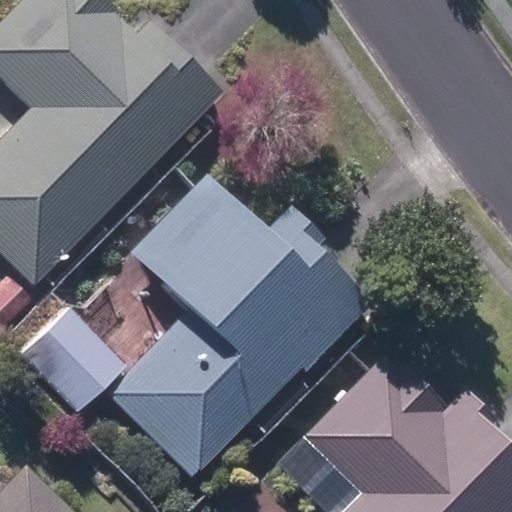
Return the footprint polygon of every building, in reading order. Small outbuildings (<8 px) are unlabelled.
[(0,134),(0,257),(30,287),(219,92),(184,58),(145,19),(132,34),(111,13),(113,10),(103,0),(16,0),(0,17),(0,84),(25,109),(0,134)] [(98,395),(180,475),(289,366),(295,372),(356,311),(326,281),(304,259),(315,248),(278,210),(254,234),(196,176),(116,256),(177,316),(98,395)] [(0,282),(0,323),(28,297),(7,276),(0,282)] [(95,396),(124,365),(59,305),(11,356),(76,417),(95,396)] [(339,511),(511,511),(511,450),(489,428),(496,422),(461,387),(443,406),(400,362),(394,368),(380,355),(300,438),(357,493),(339,511)] [(0,511),(71,511),(22,464),(0,487),(0,511)]
